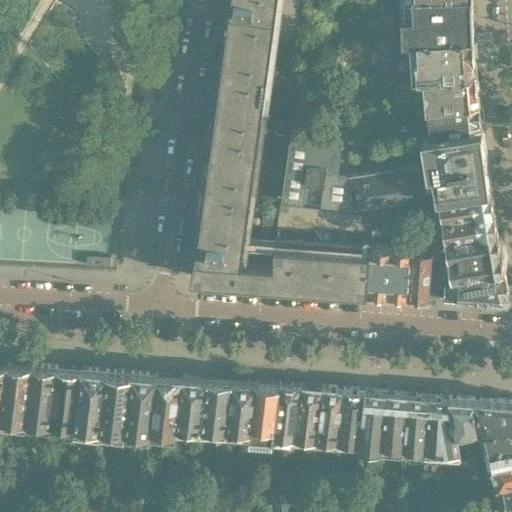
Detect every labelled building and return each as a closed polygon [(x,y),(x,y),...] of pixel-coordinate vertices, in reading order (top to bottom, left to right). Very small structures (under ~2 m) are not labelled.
[(301,47),(308,0),(234,0),(234,6),(227,5),(215,92),(264,99),(272,43),(301,47)] [(473,0),(401,0),(403,38),(409,37),(418,37),(475,33),(473,0)] [(476,70),(475,33),(418,37),(409,37),(405,42),(405,52),(410,56),(402,57),(404,77),(416,76),(424,75),(476,70)] [(286,63),(284,73),(293,74),(294,64),(286,63)] [(480,101),(476,70),(424,75),(426,94),(428,105),(480,101)] [(293,74),(284,73),(283,83),(291,84),(293,74)] [(307,83),(328,82),(327,73),(307,74),(307,83)] [(242,257),(256,156),(264,99),(215,92),(195,236),(202,237),(200,253),(190,275),(368,288),(370,247),(275,240),(273,259),(242,257)] [(482,127),(480,101),(428,105),(418,106),(421,124),(424,124),(430,123),(431,134),(482,127)] [(278,120),(276,130),(285,131),(286,121),(278,120)] [(440,193),(490,185),(482,127),(431,134),(430,123),(424,124),(425,134),(422,134),(423,144),(414,146),(415,154),(402,156),(404,165),(348,175),(338,174),(341,145),(290,138),(282,197),(356,207),(438,193),(440,193)] [(285,131),(276,130),(275,140),(283,141),(285,131)] [(270,177),(269,187),(277,188),(278,178),(270,177)] [(497,224),(490,185),(440,193),(445,220),(433,222),(433,230),(433,235),(497,224)] [(277,188),(269,187),(267,197),(275,198),(277,188)] [(372,214),(280,201),(275,234),(275,240),(370,247),(371,232),(371,228),(372,214)] [(270,234),(273,214),(265,213),(262,233),(270,234)] [(497,224),(433,235),(432,255),(449,252),(453,272),(505,263),(497,224)] [(388,289),(392,229),(371,228),(371,232),(370,247),(368,288),(388,289)] [(413,229),(392,229),(388,289),(409,291),(413,229)] [(433,230),(413,229),(409,291),(429,292),(432,255),(433,235),(433,230)] [(111,254),(87,254),(86,264),(111,264),(111,254)] [(505,263),(453,272),(445,274),(443,294),(505,298),(510,292),(505,263)] [(25,421),(33,362),(8,361),(0,412),(0,426),(24,428),(25,421)] [(58,364),(33,362),(25,421),(51,423),(58,364)] [(83,366),(58,364),(51,423),(75,424),(76,423),(83,366)] [(109,368),(83,366),(76,423),(102,426),(102,425),(109,368)] [(133,369),(109,368),(102,425),(127,427),(133,369)] [(158,371),(133,369),(127,427),(151,429),(152,426),(158,371)] [(183,373),(158,371),(152,426),(168,427),(167,433),(176,433),(177,421),(183,373)] [(208,375),(183,373),(177,421),(193,423),(193,429),(202,429),(203,422),(208,375)] [(233,377),(208,375),(203,422),(218,423),(217,428),(227,429),(228,424),(233,377)] [(258,379),(233,377),(228,424),(243,425),(242,430),(252,431),(258,379)] [(274,433),(280,380),(258,379),(252,431),(248,460),(271,455),(274,433)] [(302,382),(280,380),(274,433),(296,435),(302,382)] [(324,384),(302,382),(296,435),(317,437),(324,384)] [(345,385),(324,384),(317,437),(338,438),(345,385)] [(366,387),(345,385),(338,438),(360,440),(366,387)] [(388,389),(366,387),(360,440),(382,442),(388,389)] [(409,390),(388,389),(382,442),(404,443),(409,390)] [(430,392),(409,390),(404,443),(426,445),(430,392)] [(450,394),(430,392),(426,445),(461,448),(458,432),(450,394)] [(475,396),(450,394),(458,432),(481,427),(475,396)] [(511,398),(475,396),(481,427),(487,426),(491,444),(511,439),(511,398)] [(511,439),(491,444),(495,462),(511,458),(511,439)] [(511,458),(495,462),(493,463),(497,484),(511,481),(511,458)] [(511,481),(497,484),(500,497),(508,495),(511,509),(511,508),(511,481)]
